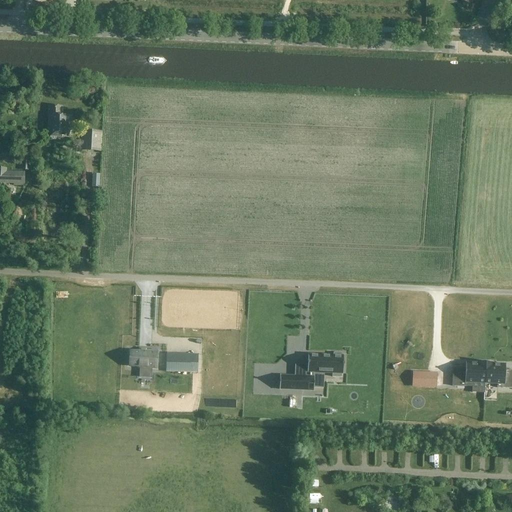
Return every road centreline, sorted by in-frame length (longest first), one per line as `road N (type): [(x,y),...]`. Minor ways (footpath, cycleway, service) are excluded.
road 1 (unclassified): [(511,293),(0,271)]
road 2 (tertiary): [(473,48),(0,26)]
